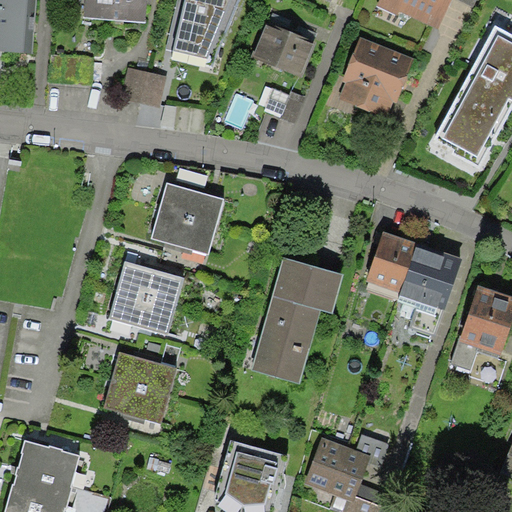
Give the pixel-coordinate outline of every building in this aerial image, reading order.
[(0,0),(0,50),(31,53),(36,0),(0,0)] [(144,0),(85,0),(84,18),(143,23),(144,0)] [(452,0),(382,0),(379,7),(437,34),(452,0)] [(208,8),(187,2),(171,60),(223,73),(237,20),(207,12),(208,8)] [(511,109),(511,35),(496,26),(433,134),(481,162),(511,109)] [(311,44),(264,28),(251,63),(298,80),(311,44)] [(412,64),(361,41),(335,99),(387,121),(412,64)] [(167,78),(127,70),(121,100),(160,109),(167,78)] [(304,101),(289,95),(279,120),(293,126),(304,101)] [(223,201),(166,185),(150,242),(207,258),(223,201)] [(459,263),(383,236),(366,282),(397,293),(394,302),(413,309),(407,328),(432,337),(459,263)] [(344,276),(283,260),(252,372),(298,384),(318,312),(333,317),(344,276)] [(183,282),(123,265),(107,321),(167,338),(183,282)] [(511,314),(511,301),(478,289),(450,369),(469,376),(479,348),(498,355),(511,314)] [(177,370),(120,355),(105,413),(162,428),(177,370)] [(355,453),(322,441),(305,487),(346,502),(342,511),(376,511),(384,491),(361,483),(365,472),(382,477),(392,448),(361,437),(355,453)] [(64,511),(80,458),(23,442),(2,511),(64,511)] [(278,511),(292,458),(228,442),(211,500),(213,511),(278,511)] [(511,511),(511,445),(499,476),(511,480),(511,511)]
